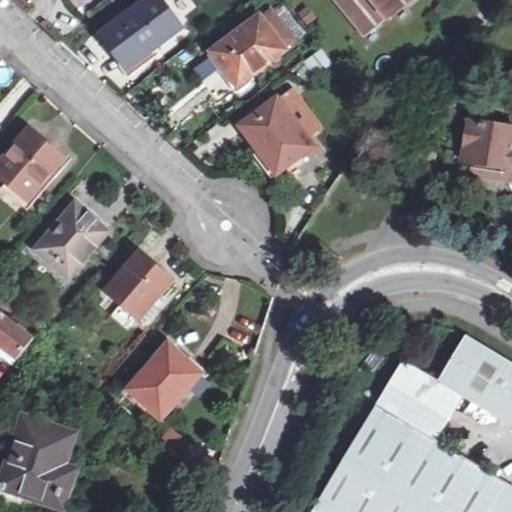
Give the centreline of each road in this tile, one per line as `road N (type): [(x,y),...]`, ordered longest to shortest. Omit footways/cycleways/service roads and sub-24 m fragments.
road 1 (tertiary): [(511,301),(475,277),(424,269),(383,273),(344,292),(306,333),(232,511)]
road 2 (residential): [(226,227),(0,19)]
